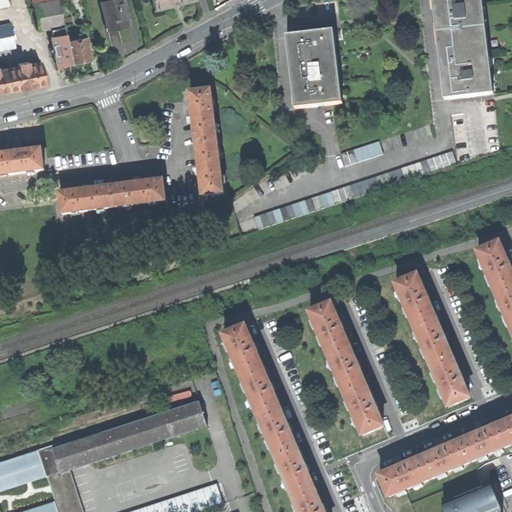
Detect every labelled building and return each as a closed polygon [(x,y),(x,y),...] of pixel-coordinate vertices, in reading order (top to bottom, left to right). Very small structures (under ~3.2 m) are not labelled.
[(38,29),(48,27),(64,24),(58,0),(50,0),(33,4),(38,29)] [(123,27),(128,26),(121,0),(106,0),(101,1),(107,28),(117,26),(118,28),(123,27)] [(434,0),(448,101),(452,101),(438,0),(434,0)] [(438,0),(452,101),(493,95),(480,0),(438,0)] [(480,0),(493,95),(497,95),(492,55),(484,0),(480,0)] [(3,24),(7,48),(15,47),(10,23),(3,24)] [(48,27),(50,34),(65,31),(64,24),(48,27)] [(56,66),(72,62),(67,40),(65,31),(50,34),(56,66)] [(327,107),(340,106),(331,31),(318,33),(318,37),(311,37),(307,38),(306,35),(291,37),(300,110),(315,108),(314,105),(327,104),(327,107)] [(81,61),(90,59),(85,37),(67,40),(72,62),(81,61)] [(6,68),(10,90),(27,86),(45,82),(40,61),(28,63),(27,60),(17,62),(18,65),(6,68)] [(0,91),(10,90),(6,68),(0,69),(0,91)] [(212,91),(190,94),(193,116),(194,123),(197,145),(218,142),(212,91)] [(187,124),(194,123),(193,116),(186,117),(186,120),(187,124)] [(225,194),(218,142),(197,145),(199,166),(200,173),(203,197),(225,194)] [(323,154),(325,167),(366,161),(364,148),(323,154)] [(0,176),(44,171),(42,150),(19,153),(13,154),(0,155),(0,176)] [(453,153),(427,162),(431,175),(457,166),(453,153)] [(427,162),(400,170),(404,183),(431,175),(427,162)] [(254,219),(259,232),(404,183),(400,170),(254,219)] [(132,177),(133,184),(140,183),(139,176),(135,177),(132,177)] [(115,208),(166,201),(163,180),(140,183),(133,184),(112,187),(115,208)] [(81,183),(82,191),(90,190),(89,182),(85,182),(81,183)] [(63,215),(115,208),(112,187),(90,190),(82,191),(60,194),(63,215)] [(499,244),(480,253),(497,293),(511,287),(511,274),(509,268),(511,267),(510,264),(509,261),(507,262),(499,244)] [(418,276),(398,285),(415,326),(435,317),(428,300),(430,299),(429,295),(428,293),(425,294),(418,276)] [(511,287),(497,293),(511,329),(511,287)] [(332,304),(311,313),(329,354),(349,345),(342,328),(344,327),(343,323),(342,321),(339,322),(332,304)] [(435,317),(415,326),(432,366),(452,357),(445,340),(448,339),(446,336),(445,333),(442,334),(435,317)] [(245,326),(225,335),(242,376),(263,367),(255,350),(258,349),(256,346),(255,343),(253,344),(245,326)] [(349,345),(329,354),(346,394),(366,385),(359,368),(361,367),(360,363),(359,360),(356,362),(349,345)] [(452,357),(432,366),(450,406),(470,398),(462,380),(465,379),(464,376),(462,373),(460,374),(452,357)] [(263,367),(242,376),(259,417),(280,408),(272,390),(275,389),(273,386),(272,383),(270,384),(263,367)] [(366,385),(346,394),(363,434),(384,426),(376,408),(379,407),(377,404),(376,401),(374,402),(366,385)] [(83,511),(70,470),(208,425),(201,404),(63,448),(62,444),(41,451),(60,511),(83,511)] [(280,408),(259,417),(277,457),(297,448),(290,431),(292,430),(291,427),(290,424),(287,425),(280,408)] [(511,421),(503,425),(511,445),(511,444),(511,421)] [(463,442),(471,462),(511,445),(503,425),(486,432),(485,430),(482,431),(479,432),(480,435),(463,442)] [(422,459),(431,479),(471,462),(463,442),(446,449),(445,447),(442,448),(439,449),(440,452),(422,459)] [(297,448),(277,457),(294,497),(315,489),(307,471),(310,470),(308,467),(307,464),(304,465),(297,448)] [(399,469),(382,476),(390,497),(431,479),(422,459),(406,466),(405,464),(401,465),(398,466),(399,469)] [(459,503),(444,510),(444,511),(502,511),(491,487),(458,499),(459,503)] [(315,489),(294,497),(300,511),(324,511),(327,511),(325,507),(324,504),(322,505),(315,489)]
